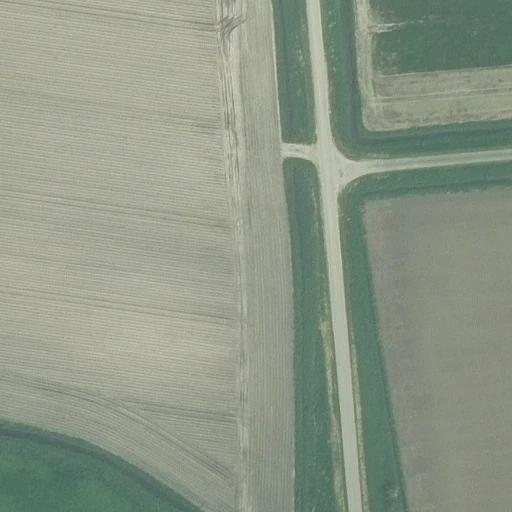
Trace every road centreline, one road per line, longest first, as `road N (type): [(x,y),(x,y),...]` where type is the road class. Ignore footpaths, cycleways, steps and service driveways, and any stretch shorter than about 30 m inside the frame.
road 1 (unclassified): [(353,511),(326,171)]
road 2 (unclassified): [(326,171),(511,155)]
road 3 (unclassified): [(326,171),(312,0)]
